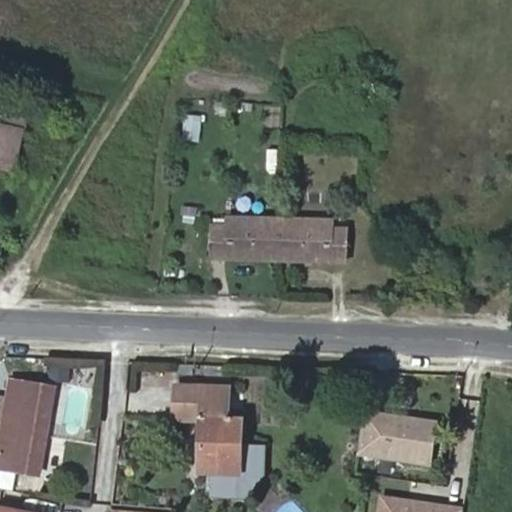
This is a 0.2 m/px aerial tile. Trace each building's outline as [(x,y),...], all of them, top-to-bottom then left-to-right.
[(2,106),(0,113),(26,118),(28,111),(2,106)] [(0,167),(14,171),(26,118),(0,113),(0,167)] [(332,229),(333,221),(229,218),(229,227),(214,226),(213,259),(346,263),(347,229),(332,229)] [(1,414),(5,415),(4,421),(0,446),(0,467),(40,475),(56,387),(8,378),(5,394),(1,414)] [(230,419),(232,388),(178,386),(176,421),(204,422),(202,473),(213,473),(213,478),(208,478),(207,492),(212,492),(212,496),(245,498),(263,480),(265,447),(243,446),(244,419),(230,419)] [(432,464),(435,416),(360,410),(356,458),(432,464)] [(0,470),(0,485),(11,488),(15,474),(0,470)] [(374,511),(460,511),(462,503),(376,495),(374,511)]
